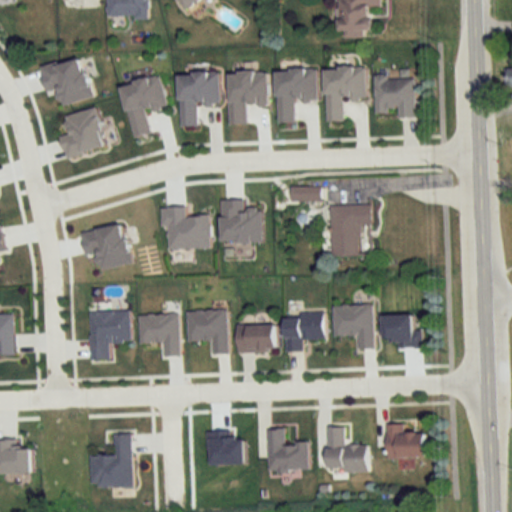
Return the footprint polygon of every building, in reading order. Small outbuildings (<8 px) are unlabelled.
[(149,18),(149,0),(108,0),(108,18),(149,18)] [(174,0),(184,12),(199,0),(174,0)] [(382,0),(341,0),(341,33),(374,32),(373,9),(383,9),(382,0)] [(42,68),(48,92),(59,90),(63,106),(94,98),(84,58),(42,68)] [(327,67),(327,121),(345,121),(345,99),(367,99),(367,67),(327,67)] [(297,123),(296,100),(319,99),(318,69),(278,69),(279,123),(297,123)] [(249,124),(249,103),(269,103),(269,71),(231,71),(231,124),(249,124)] [(221,73),(181,73),(181,127),(199,126),(199,103),(221,103),(221,73)] [(134,137),(152,133),(148,110),(168,105),(162,76),(123,84),(134,137)] [(376,78),(376,114),(397,114),(397,117),(416,117),(416,78),(376,78)] [(71,135),(63,137),(68,158),(108,148),(98,108),(67,116),(71,135)] [(293,202),(323,202),(323,187),(293,187),(293,202)] [(373,205),(333,206),(335,256),(363,255),(362,226),(374,225),(373,205)] [(376,349),(375,305),(335,306),(335,336),(358,336),(358,349),(376,349)] [(132,343),(132,312),(93,312),(93,363),(113,363),(113,344),(132,343)] [(142,315),(142,344),(164,344),(164,357),(181,357),(181,315),(142,315)] [(326,340),(326,315),(287,315),(288,353),(305,353),(305,340),(326,340)] [(239,353),(277,353),(277,326),(239,326),(239,353)] [(428,457),(428,434),(406,434),(406,424),(390,424),(390,457),(428,457)] [(346,445),(346,427),(329,427),(329,472),(368,472),(368,445),(346,445)] [(310,443),(287,443),(287,429),(269,430),(270,471),(310,470),(310,443)] [(135,488),(134,435),(115,435),(115,456),(93,456),(93,488),(135,488)]
